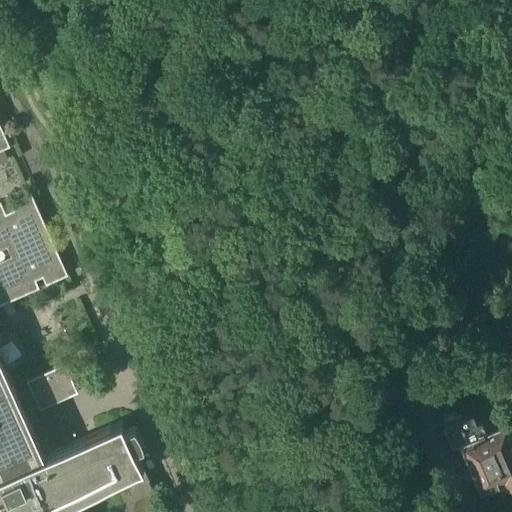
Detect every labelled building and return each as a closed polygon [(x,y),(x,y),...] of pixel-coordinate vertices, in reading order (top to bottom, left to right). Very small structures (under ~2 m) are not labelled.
[(0,511),(57,511),(56,509),(74,501),(119,481),(143,470),(145,469),(136,449),(140,447),(146,444),(142,433),(140,430),(140,429),(136,424),(127,428),(126,427),(135,423),(132,416),(75,441),(46,454),(26,411),(39,404),(31,386),(18,392),(6,367),(23,360),(21,355),(25,353),(16,332),(12,334),(10,330),(0,334),(0,304),(40,286),(37,278),(43,275),(47,283),(69,273),(64,263),(61,256),(61,255),(40,210),(37,203),(32,191),(10,201),(13,208),(6,211),(1,200),(0,200),(0,149),(11,145),(6,133),(0,120),(0,511)] [(424,377),(431,395),(432,397),(463,384),(455,364),(470,359),(463,342),(430,356),(432,359),(421,363),(427,376),(424,377)] [(490,346),(472,353),(479,370),(497,363),(490,346)] [(28,379),(31,386),(39,404),(41,408),(79,391),(65,362),(28,379)] [(176,381),(168,385),(155,390),(169,421),(190,412),(176,381)] [(511,419),(488,430),(483,419),(478,421),(474,412),(459,418),(454,409),(441,415),(446,424),(445,425),(454,445),(464,442),(484,488),(511,476),(511,419)]
